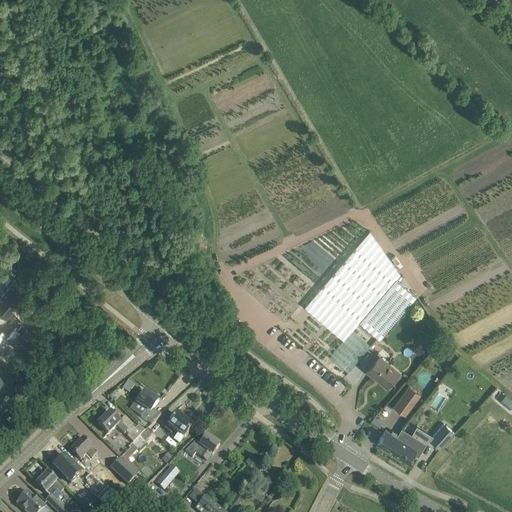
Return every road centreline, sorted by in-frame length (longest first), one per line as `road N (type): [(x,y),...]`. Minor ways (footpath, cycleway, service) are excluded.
road 1 (tertiary): [(351,461),(174,332)]
road 2 (tertiary): [(159,320),(0,189)]
road 3 (unclassified): [(0,481),(126,363)]
